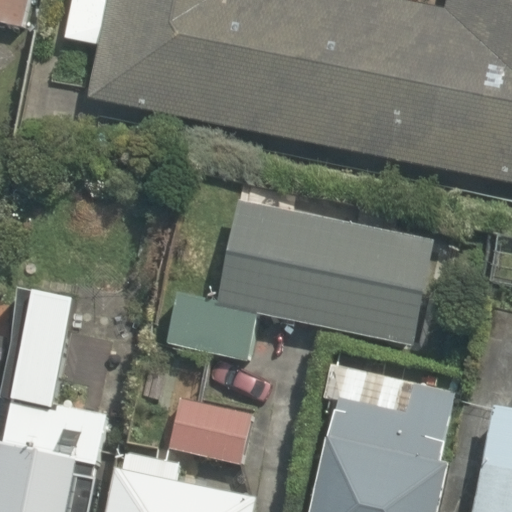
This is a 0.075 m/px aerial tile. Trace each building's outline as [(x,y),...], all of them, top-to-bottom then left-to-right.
[(44,0),(0,0),(0,22),(39,30),(44,0)] [(511,0),(77,0),(69,41),(104,48),(93,102),(511,185),(511,0)] [(232,193),(214,294),(176,287),(166,344),(247,359),(257,302),(412,329),(430,228),(232,193)] [(57,405),(79,301),(28,291),(0,427),(0,511),(72,511),(93,412),(57,405)] [(443,511),(467,386),(330,360),(301,511),(443,511)] [(256,511),(260,488),(247,486),(260,409),(180,395),(166,471),(100,460),(90,511),(256,511)] [(511,511),(511,417),(481,414),(470,511),(511,511)]
